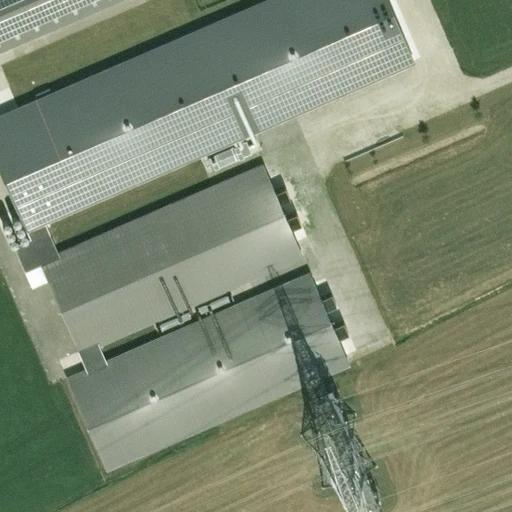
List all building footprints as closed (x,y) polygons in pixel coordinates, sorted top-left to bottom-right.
[(0,0),(0,49),(111,0),(0,0)] [(386,0),(265,0),(0,115),(0,167),(27,229),(44,221),(413,61),(386,0)] [(31,238),(14,245),(24,270),(31,284),(47,277),(79,351),(97,343),(301,255),(262,165),(58,253),(45,223),(44,221),(27,229),(31,238)] [(7,186),(0,187),(0,201),(10,200),(7,186)] [(87,369),(67,377),(106,468),(319,375),(348,363),(319,296),(309,273),(105,361),(97,343),(79,351),(87,369)]
